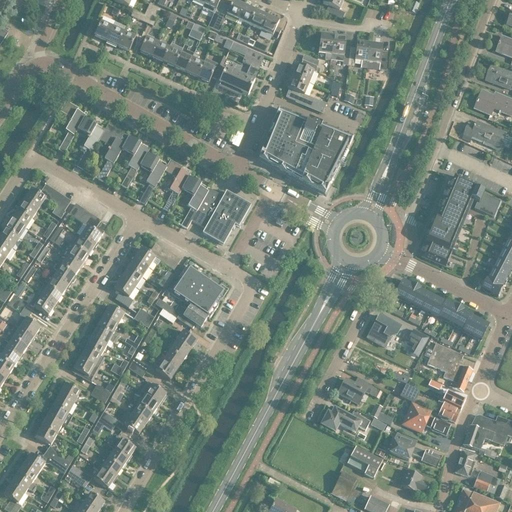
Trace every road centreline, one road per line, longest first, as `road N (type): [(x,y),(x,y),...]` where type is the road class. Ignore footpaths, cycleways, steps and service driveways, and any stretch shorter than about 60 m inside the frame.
road 1 (residential): [(121,511),(253,282),(228,268)]
road 2 (tertiary): [(212,511),(346,261)]
road 3 (residential): [(402,262),(412,210),(493,0)]
road 4 (residential): [(0,434),(140,219)]
road 5 (tertiary): [(369,214),(452,0)]
road 6 (residential): [(233,169),(39,63)]
road 7 (residential): [(311,413),(394,257)]
road 8 (residential): [(233,169),(298,20)]
road 9 (residential): [(437,511),(478,391)]
road 10 (residential): [(140,219),(35,161)]
